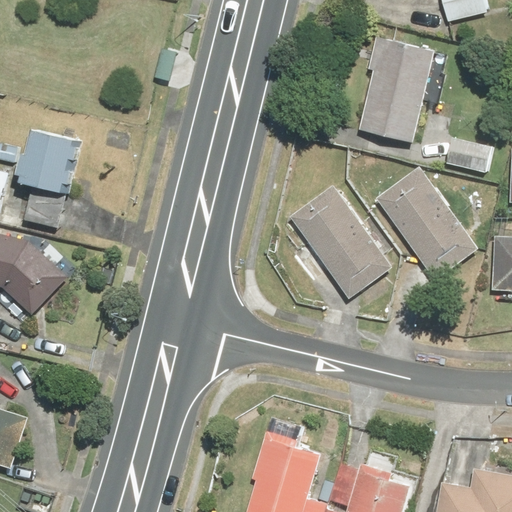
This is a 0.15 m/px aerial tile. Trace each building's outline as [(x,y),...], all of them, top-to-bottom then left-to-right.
[(449,0),(455,22),(496,12),(492,0),(449,0)] [(443,51),(387,38),(366,130),(423,142),(443,51)] [(147,135),(98,124),(94,144),(143,155),(147,135)] [(87,138),(40,127),(29,173),(33,174),(31,181),(74,192),(77,181),(82,182),(84,171),(79,170),(82,157),(88,159),(91,146),(86,145),(87,138)] [(498,145),(458,137),(453,161),(493,170),(498,145)] [(488,247),(428,165),(383,198),(443,280),(488,247)] [(15,171),(0,167),(0,214),(6,216),(15,171)] [(403,265),(340,183),(291,221),(353,303),(403,265)] [(0,283),(9,286),(40,314),(75,276),(36,240),(0,231),(0,283)] [(511,234),(500,234),(497,289),(511,289),(511,234)] [(37,416),(0,403),(0,460),(19,466),(37,416)] [(271,436),(248,511),(310,511),(328,452),(271,436)] [(409,511),(420,477),(368,462),(353,511),(409,511)] [(446,481),(441,511),(511,511),(511,471),(479,466),(476,486),(446,481)]
